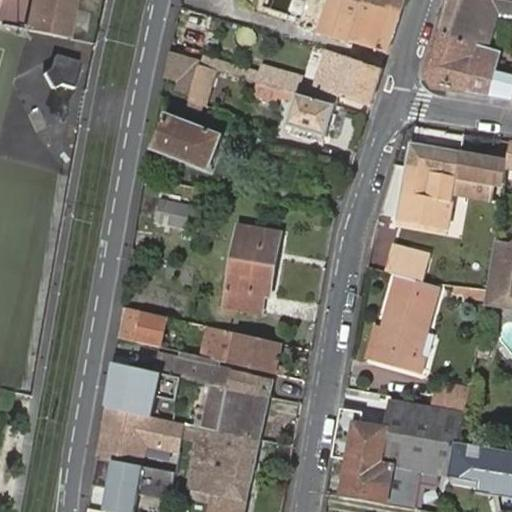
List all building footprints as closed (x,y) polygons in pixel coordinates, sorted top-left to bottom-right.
[(74,0),(34,0),(28,32),(66,39),(74,0)] [(330,0),(321,34),(388,56),(401,16),(366,4),(366,6),(362,23),(343,17),(348,0),(346,0),(330,0)] [(362,23),(366,6),(348,0),(343,17),(362,23)] [(366,4),(401,16),(406,0),(346,0),(348,0),(366,6),(366,4)] [(445,0),(433,37),(484,52),(497,15),(511,17),(511,3),(493,0),(445,0)] [(434,91),(490,101),(491,95),(502,97),(508,66),(496,64),(497,55),(484,52),(433,37),(419,77),(434,91)] [(200,63),(168,53),(167,73),(183,78),(182,85),(194,89),(204,63),(200,63)] [(72,88),(80,63),(54,54),(50,67),(44,70),(44,71),(43,72),(50,87),(52,86),(53,87),(59,85),(72,88)] [(307,85),(327,91),(338,58),(325,54),(320,75),(312,72),(307,85)] [(371,106),(373,100),(379,82),(382,73),(382,72),(362,65),(338,58),(327,91),(327,92),(371,106)] [(207,64),(204,63),(194,89),(190,103),(209,110),(220,73),(210,67),(207,64)] [(259,85),(258,85),(255,95),(277,102),(279,93),(279,91),(259,85)] [(299,98),(298,99),(288,129),(327,141),(336,109),(299,98)] [(223,138),(167,116),(162,128),(153,149),(210,171),(223,138)] [(413,145),(399,220),(450,230),(456,200),(494,206),(494,204),(501,163),(413,145)] [(200,211),(160,202),(154,223),(195,232),(200,211)] [(271,300),(281,236),(238,229),(225,308),(262,314),(265,298),(271,300)] [(511,244),(511,245),(497,243),(489,291),(488,291),(487,302),(511,307),(511,244)] [(399,251),(393,277),(398,279),(419,284),(429,285),(435,258),(399,251)] [(438,292),(398,279),(385,328),(375,366),(421,379),(426,362),(419,360),(438,292)] [(489,291),(467,289),(466,300),(487,302),(488,291),(489,291)] [(146,313),(125,308),(119,340),(140,345),(146,313)] [(168,318),(146,313),(140,345),(162,350),(168,318)] [(375,366),(385,328),(377,327),(368,364),(375,366)] [(277,371),(282,346),(221,331),(211,329),(204,360),(231,367),(251,372),(276,377),(281,379),(283,372),(277,371)] [(172,359),(167,377),(184,381),(188,382),(211,387),(264,399),(268,381),(172,359)] [(115,365),(107,408),(155,419),(159,399),(179,404),(184,381),(167,377),(115,365)] [(264,399),(270,400),(274,383),(268,381),(264,399)] [(219,433),(260,442),(270,400),(264,399),(211,387),(202,429),(210,431),(219,433)] [(438,407),(468,413),(472,391),(448,387),(448,390),(441,389),(438,407)] [(278,413),(299,418),(301,408),(279,402),(278,413)] [(511,490),(511,451),(463,443),(468,415),(438,410),(393,402),(388,431),(360,427),(363,415),(343,411),(343,414),(335,457),(352,460),(345,499),(403,509),(410,473),(481,486),(511,490)] [(103,432),(99,459),(144,467),(148,447),(181,454),(185,437),(187,426),(155,419),(107,408),(105,425),(111,426),(109,433),(103,432)] [(185,437),(190,438),(193,427),(187,426),(185,437)] [(190,438),(207,443),(210,431),(202,429),(193,427),(190,438)] [(207,443),(201,471),(209,473),(219,433),(210,431),(207,443)] [(247,505),(262,442),(260,442),(219,433),(209,473),(201,471),(195,469),(190,491),(193,491),(215,497),(215,498),(224,500),(247,505)] [(99,459),(94,487),(108,489),(104,511),(135,511),(139,495),(173,502),(178,473),(144,467),(99,459)] [(193,491),(191,499),(213,505),(215,498),(215,497),(193,491)] [(213,505),(212,510),(221,511),(224,500),(215,498),(213,505)] [(245,511),(247,505),(224,500),(221,511),(212,510),(211,511),(245,511)]
